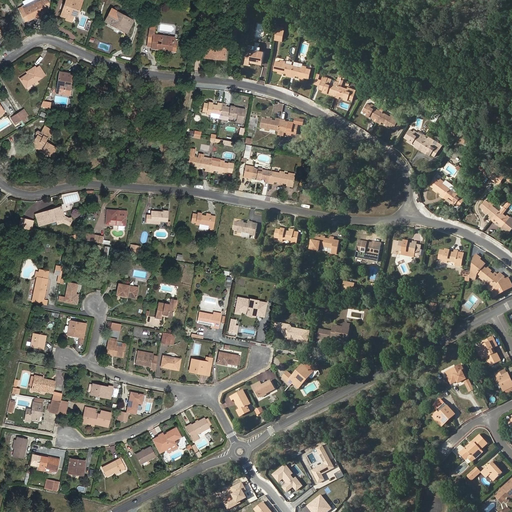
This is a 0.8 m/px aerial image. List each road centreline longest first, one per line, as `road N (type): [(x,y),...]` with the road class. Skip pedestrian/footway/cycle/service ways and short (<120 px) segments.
road 1 (residential): [(409,218),(407,174),(392,155),(276,93),(137,71),(42,39),(0,64)]
road 2 (residential): [(0,182),(30,195),(94,184),(172,188),(320,215),(409,218)]
road 3 (tertiary): [(238,448),(496,311)]
road 4 (residential): [(66,439),(100,441),(146,427),(208,393)]
road 5 (tertiary): [(117,511),(238,448)]
road 6 (residential): [(89,364),(208,393)]
